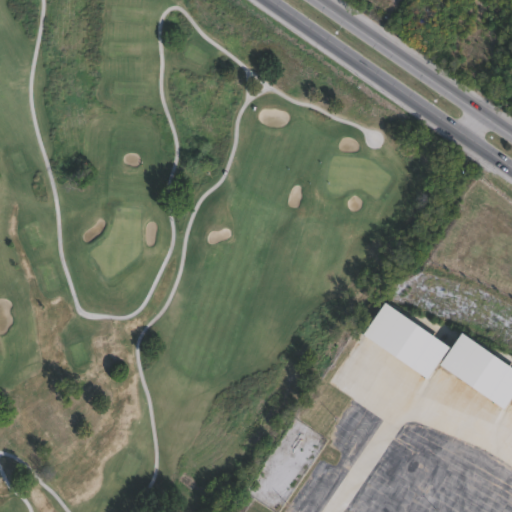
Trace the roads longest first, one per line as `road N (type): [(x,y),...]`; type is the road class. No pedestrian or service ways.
road 1 (primary): [(263,0),(511,172)]
road 2 (primary): [(511,139),(306,0)]
